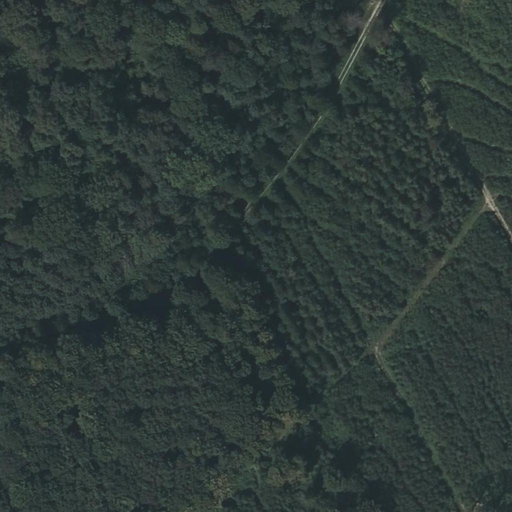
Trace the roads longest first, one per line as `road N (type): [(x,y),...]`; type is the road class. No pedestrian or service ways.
road 1 (track): [(391,0),(190,298),(132,324),(0,354)]
road 2 (track): [(277,0),(153,215),(119,243),(0,294)]
